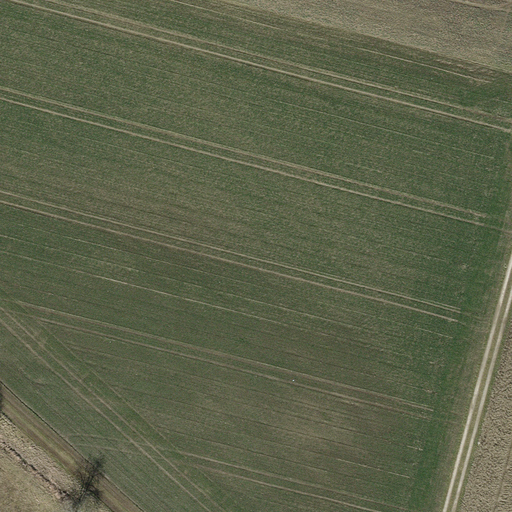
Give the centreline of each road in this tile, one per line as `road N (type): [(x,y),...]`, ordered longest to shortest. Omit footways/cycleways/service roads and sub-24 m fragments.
road 1 (track): [(511,298),(452,511)]
road 2 (track): [(128,511),(0,396)]
